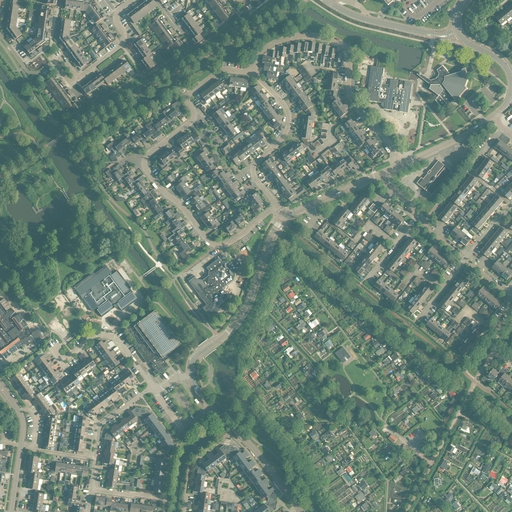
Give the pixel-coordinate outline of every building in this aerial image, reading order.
[(72,9),(73,1),(68,0),(65,0),(65,8),(72,9)] [(157,6),(152,0),(146,0),(146,1),(152,10),(157,6)] [(216,0),(213,0),(209,4),(212,8),(219,3),(216,0)] [(250,1),(248,2),(247,3),(253,11),(256,8),(267,0),(250,0),(250,1)] [(73,1),(72,9),(79,10),(80,2),(73,1)] [(152,10),(146,1),(141,4),(148,13),(152,10)] [(90,3),(80,2),(79,10),(86,11),(90,3)] [(95,9),(90,3),(86,11),(88,14),(95,9)] [(219,3),(212,8),(215,13),(222,8),(219,3)] [(141,4),(137,8),(143,17),(148,13),(141,4)] [(143,17),(137,8),(132,11),(139,20),(143,17)] [(222,8),(215,13),(219,17),(226,12),(222,8)] [(98,14),(95,9),(88,14),(91,19),(98,14)] [(506,10),(501,14),(506,21),(511,16),(506,10)] [(132,11),(127,15),(131,20),(128,22),(139,36),(142,34),(141,32),(143,31),(139,26),(137,28),(134,23),(139,20),(132,11)] [(229,17),(226,12),(219,17),(222,22),(229,17)] [(185,23),(192,18),(188,13),(181,19),(185,23)] [(102,18),(98,14),(91,19),(95,24),(102,18)] [(506,21),(501,14),(496,18),(501,25),(506,21)] [(192,18),(185,23),(188,28),(195,23),(192,18)] [(153,30),(162,23),(158,19),(149,25),(153,30)] [(162,23),(153,30),(156,34),(165,28),(162,23)] [(195,23),(188,28),(192,32),(199,27),(195,23)] [(94,34),(101,29),(97,24),(91,29),(94,34)] [(18,30),(16,27),(7,29),(11,35),(18,30)] [(202,32),(199,27),(192,32),(195,37),(199,34),(202,32)] [(165,28),(156,34),(160,39),(169,32),(165,28)] [(104,33),(101,29),(94,34),(97,39),(104,33)] [(18,30),(11,35),(15,40),(22,34),(18,30)] [(172,37),(169,32),(160,39),(163,44),(172,37)] [(108,38),(104,33),(97,39),(101,43),(108,38)] [(45,35),(37,34),(36,37),(44,42),(45,35)] [(194,37),(192,39),(196,44),(203,39),(199,34),(195,37),(194,37)] [(69,36),(59,38),(64,44),(71,39),(69,36)] [(36,37),(33,40),(38,47),(44,42),(36,37)] [(144,37),(141,39),(139,41),(135,44),(134,45),(137,49),(145,44),(148,42),(144,37)] [(175,41),(172,37),(163,44),(167,48),(170,46),(170,45),(175,41)] [(111,43),(108,38),(101,43),(104,48),(111,43)] [(71,39),(64,44),(67,49),(74,44),(71,39)] [(176,41),(175,41),(170,45),(170,46),(173,50),(182,44),(179,39),(176,41)] [(38,47),(33,40),(28,43),(34,50),(38,47)] [(34,50),(28,43),(27,41),(22,44),(29,54),(34,50)] [(302,42),(302,44),(301,51),(306,52),(305,56),(307,57),(308,51),(309,43),(302,42)] [(309,42),(309,43),(308,51),(313,51),(312,57),(314,57),(316,44),(316,43),(309,42)] [(295,43),(294,46),(295,46),(294,52),(298,52),(298,58),(300,58),(301,51),(302,44),(295,43)] [(78,48),(74,44),(67,49),(71,53),(78,48)] [(148,48),(145,44),(137,49),(141,54),(148,48)] [(316,44),(314,57),(314,59),(316,60),(317,53),(322,54),(323,46),(323,45),(316,44)] [(287,45),(287,48),(286,54),(287,54),(291,54),(290,62),(293,62),(294,52),(295,46),(294,46),(287,45)] [(322,54),(321,62),(323,62),(324,55),(328,56),(329,56),(330,49),(330,47),(323,46),(322,54)] [(280,52),(276,51),(275,58),(279,58),(278,60),(279,60),(281,61),(281,56),(286,57),(287,54),(286,54),(287,48),(280,47),(280,52)] [(81,53),(78,48),(71,53),(74,58),(81,53)] [(152,53),(148,48),(141,54),(144,58),(149,55),(152,53)] [(328,56),(328,62),(327,68),(329,68),(331,58),(335,59),(336,52),(337,50),(330,49),(329,56),(328,56)] [(275,58),(276,51),(271,51),(270,57),(267,56),(265,56),(264,56),(263,63),(265,63),(272,64),(279,65),(279,60),(278,60),(279,58),(275,58)] [(335,59),(335,61),(339,62),(339,66),(345,67),(346,60),(342,60),(343,57),(343,55),(343,53),(336,52),(335,59)] [(81,53),(74,58),(77,63),(85,57),(81,53)] [(149,55),(144,58),(143,59),(141,61),(144,65),(152,60),(149,55)] [(380,57),(378,56),(376,67),(371,66),(367,93),(370,93),(369,101),(385,103),(384,109),(392,110),(399,111),(408,113),(409,105),(411,106),(412,98),(410,98),(412,83),(405,82),(405,83),(402,83),(403,81),(400,80),(400,82),(398,82),(398,80),(391,79),(390,85),(382,84),(384,68),(379,67),(380,57)] [(85,57),(77,63),(81,67),(88,62),(85,57)] [(125,60),(121,64),(126,71),(131,67),(125,60)] [(156,64),(152,60),(144,65),(148,70),(156,64)] [(265,63),(264,70),(268,71),(273,71),(274,67),(278,67),(279,65),(272,64),(265,63)] [(126,71),(121,64),(116,67),(121,74),(126,71)] [(450,75),(443,65),(437,70),(439,74),(437,77),(436,77),(436,78),(430,81),(425,77),(419,73),(417,74),(423,79),(431,85),(429,89),(439,96),(435,100),(442,109),(448,106),(447,104),(455,100),(456,101),(460,99),(459,97),(467,88),(465,87),(469,76),(466,76),(466,68),(462,69),(461,72),(450,75)] [(116,67),(112,71),(117,78),(121,74),(116,67)] [(117,78),(112,71),(107,74),(112,81),(117,78)] [(268,71),(267,78),(269,78),(268,78),(271,79),(271,78),(276,79),(281,80),(281,77),(277,77),(277,72),(273,71),(268,71)] [(333,71),(333,73),(328,72),(327,79),(329,79),(341,81),(341,78),(338,78),(339,72),(333,71)] [(100,74),(95,78),(101,85),(105,81),(102,77),(100,74)] [(107,74),(102,77),(105,81),(107,85),(112,81),(107,74)] [(293,80),(294,80),(290,74),(286,77),(287,78),(279,83),(281,85),(284,83),(286,85),(293,80)] [(48,87),(57,81),(53,76),(45,83),(48,87)] [(235,87),(236,78),(230,77),(230,79),(226,78),(225,79),(226,85),(229,85),(229,86),(235,87)] [(101,85),(95,78),(91,81),(96,88),(101,85)] [(219,80),(214,84),(220,91),(222,93),(227,89),(224,86),(226,85),(225,79),(223,79),(221,81),(219,80)] [(248,80),(242,79),(241,88),(247,88),(249,88),(252,82),(251,82),(248,81),(248,80)] [(293,80),(286,85),(288,88),(285,90),(286,92),(296,84),(298,83),(294,79),(294,80),(293,80)] [(57,81),(48,87),(51,92),(60,85),(57,81)] [(91,81),(86,85),(92,92),(96,88),(91,81)] [(252,82),(249,88),(251,90),(250,90),(254,95),(261,90),(257,85),(256,86),(254,83),(252,82)] [(220,91),(214,84),(210,87),(215,94),(220,91)] [(296,84),(286,92),(288,94),(291,92),(292,94),(299,89),(296,84)] [(60,85),(51,92),(55,97),(64,90),(60,85)] [(92,92),(86,85),(82,88),(87,95),(92,92)] [(215,94),(210,87),(205,91),(210,98),(215,94)] [(300,88),(299,89),(292,94),(294,96),(291,99),(293,101),(304,92),(300,88)] [(67,95),(64,90),(55,97),(58,101),(67,95)] [(261,90),(254,95),(257,100),(265,95),(261,90)] [(329,90),(328,95),(329,99),(332,103),(341,97),(339,94),(340,91),(329,90)] [(210,98),(205,91),(200,95),(202,97),(199,100),(203,105),(206,102),(210,98)] [(304,92),(293,101),(294,103),(297,100),(299,103),(307,96),(304,92)] [(71,99),(67,95),(58,101),(62,106),(71,99)] [(257,100),(261,105),(266,101),(268,100),(265,95),(257,100)] [(307,96),(299,103),(301,105),(298,107),(299,109),(309,102),(310,101),(311,100),(307,96)] [(332,103),(330,105),(333,109),(334,109),(334,108),(341,103),(340,101),(343,99),(341,97),(332,103)] [(71,99),(62,106),(65,111),(69,108),(74,104),(71,99)] [(173,109),(171,111),(167,107),(164,109),(168,113),(172,120),(173,120),(178,115),(181,119),(185,116),(181,111),(180,111),(178,108),(180,106),(179,104),(176,100),(173,102),(174,103),(170,105),(173,109)] [(75,103),(74,104),(69,108),(72,113),(81,106),(77,101),(75,103)] [(261,105),(259,106),(263,111),(270,106),(266,101),(261,105)] [(309,102),(299,109),(301,111),(304,109),(308,114),(315,112),(314,111),(311,107),(313,105),(310,101),(309,102)] [(343,105),(341,103),(334,108),(334,109),(338,113),(348,105),(346,103),(343,105)] [(338,113),(337,113),(341,119),(344,116),(344,115),(348,112),(346,109),(349,107),(348,105),(338,113)] [(273,110),(270,106),(263,111),(266,116),(273,110)] [(221,108),(219,109),(212,115),(216,120),(223,114),(225,112),(221,108)] [(165,116),(159,120),(164,126),(169,122),(172,126),(175,123),(173,120),(172,120),(168,113),(164,109),(160,112),(162,114),(163,113),(165,116)] [(277,115),(273,110),(266,116),(270,121),(277,115)] [(315,112),(308,114),(307,116),(305,116),(304,119),(301,119),(300,121),(313,123),(314,123),(315,114),(315,112)] [(226,119),(223,114),(216,120),(219,124),(226,119)] [(277,115),(270,121),(268,122),(272,127),(273,126),(275,129),(280,125),(278,122),(281,120),(277,115)] [(164,126),(159,120),(154,124),(152,122),(153,121),(152,118),(147,122),(158,137),(161,134),(158,130),(164,126)] [(226,119),(219,124),(223,129),(230,124),(226,119)] [(347,129),(357,121),(356,119),(353,122),(351,119),(347,122),(346,121),(342,124),(347,130),(348,129),(347,129)] [(253,121),(249,124),(253,129),(257,126),(253,121)] [(359,123),(357,121),(347,129),(348,129),(351,133),(358,128),(356,126),(359,123)] [(147,129),(142,133),(141,133),(146,140),(146,139),(151,136),(154,139),(158,137),(147,122),(143,125),(145,127),(146,127),(147,129)] [(230,124),(223,129),(226,134),(235,127),(232,122),(230,124)] [(136,133),(131,137),(135,143),(140,139),(143,143),(147,140),(146,139),(146,140),(141,133),(142,133),(136,126),(132,129),(134,131),(135,131),(136,133)] [(236,127),(235,127),(226,134),(230,139),(240,132),(236,127)] [(358,128),(351,133),(354,137),(364,130),(362,128),(359,130),(358,128)] [(126,137),(120,141),(124,147),(130,143),(132,147),(136,144),(135,143),(131,137),(125,130),(121,133),(123,135),(124,134),(126,137)] [(260,146),(261,147),(266,143),(261,136),(264,135),(260,130),(255,133),(258,136),(255,139),(260,146)] [(365,132),(364,130),(354,137),(357,142),(364,137),(362,134),(365,132)] [(311,133),(299,132),(299,134),(302,135),(302,139),(308,147),(310,145),(307,141),(308,140),(310,140),(311,133)] [(202,141),(197,135),(192,139),(188,133),(182,137),(188,145),(191,143),(192,144),(196,141),(198,144),(202,141)] [(188,145),(182,137),(177,141),(179,145),(175,148),(181,157),(185,154),(183,151),(186,148),(185,148),(188,145)] [(357,142),(356,142),(360,147),(364,144),(363,144),(370,139),(369,137),(366,139),(364,137),(357,142)] [(260,146),(255,139),(252,141),(250,138),(248,139),(256,150),(260,146)] [(124,147),(120,141),(118,139),(115,141),(116,142),(114,144),(111,141),(109,143),(109,142),(104,146),(106,148),(107,148),(109,151),(112,149),(114,153),(113,153),(117,159),(122,155),(119,151),(124,147)] [(248,144),(245,146),(251,153),(256,150),(248,139),(246,140),(248,144)] [(372,141),(370,139),(363,144),(364,144),(367,148),(377,141),(375,139),(372,141)] [(292,143),(300,153),(305,149),(303,145),(302,146),(299,142),(297,144),(294,141),(292,143)] [(367,148),(370,152),(377,147),(375,145),(378,143),(377,141),(367,148)] [(500,152),(506,144),(500,141),(495,148),(500,152)] [(228,143),(225,145),(220,149),(225,155),(228,152),(225,149),(230,146),(228,143)] [(300,153),(292,143),(290,144),(293,147),(290,149),(296,156),(300,153)] [(511,148),(506,144),(500,152),(506,155),(511,148)] [(251,153),(245,146),(242,148),(240,145),(238,146),(246,157),(251,153)] [(246,157),(238,146),(236,148),(239,151),(236,153),(241,161),(246,157)] [(200,162),(207,157),(205,154),(208,152),(205,147),(200,151),(201,154),(196,157),(200,162)] [(370,152),(369,153),(373,159),(377,156),(378,159),(386,153),(385,153),(382,150),(383,149),(382,147),(379,150),(377,147),(370,152)] [(170,148),(165,153),(171,161),(176,157),(178,159),(181,157),(175,148),(172,150),(170,148)] [(296,156),(290,149),(288,151),(286,148),(284,149),(291,159),(296,156)] [(291,159),(284,149),(282,151),(284,154),(282,156),(288,164),(292,160),(291,159)] [(281,157),(276,151),(273,153),(278,160),(281,157)] [(241,161),(236,153),(233,156),(230,152),(226,156),(229,161),(232,159),(237,165),(242,161),(241,161)] [(171,161),(165,153),(158,157),(160,159),(157,162),(163,171),(168,167),(166,164),(171,161)] [(345,160),(351,168),(353,167),(355,170),(357,168),(352,161),(353,160),(350,156),(345,160)] [(209,160),(207,157),(200,162),(204,167),(214,159),(212,157),(209,160)] [(273,163),(274,163),(269,157),(266,160),(267,161),(262,164),(264,167),(261,169),(263,171),(273,163)] [(343,157),(338,161),(339,162),(344,169),(347,167),(349,170),(351,168),(345,160),(343,157)] [(483,163),(490,168),(494,163),(486,158),(483,163)] [(215,161),(214,159),(204,167),(207,172),(214,166),(212,164),(215,161)] [(417,183),(432,195),(452,171),(438,160),(423,179),(421,177),(417,183)] [(339,162),(338,161),(334,164),(335,165),(342,175),(344,173),(342,170),(344,169),(339,162)] [(277,167),(274,163),(273,163),(263,171),(264,173),(267,171),(269,173),(277,167)] [(490,168),(483,163),(479,168),(486,174),(490,168)] [(122,168),(119,164),(114,168),(115,168),(111,171),(109,168),(107,170),(103,172),(105,175),(106,175),(109,178),(112,175),(117,181),(123,176),(119,171),(122,168)] [(330,168),(331,168),(327,164),(323,168),(324,169),(329,176),(331,174),(334,177),(336,175),(330,168)] [(335,165),(331,168),(330,168),(336,175),(338,173),(340,176),(342,175),(335,165)] [(278,166),(277,167),(269,173),(271,175),(268,178),(269,180),(281,170),(278,166)] [(479,168),(475,174),(482,179),(486,174),(479,168)] [(216,177),(223,172),(222,170),(218,172),(216,169),(209,175),(213,179),(216,177)] [(324,169),(319,172),(327,182),(329,180),(327,177),(329,176),(324,169)] [(123,176),(117,181),(120,185),(122,183),(121,182),(123,180),(128,186),(134,181),(130,176),(134,173),(131,170),(123,176)] [(284,175),(281,170),(269,180),(271,181),(274,179),(275,182),(284,175)] [(225,174),(223,172),(216,177),(220,181),(230,174),(228,172),(225,174)] [(319,172),(315,175),(321,182),(323,180),(325,183),(327,182),(319,172)] [(176,174),(174,176),(172,174),(164,180),(168,184),(173,181),(174,183),(178,181),(181,178),(179,176),(178,177),(176,174)] [(230,174),(220,181),(223,186),(230,181),(228,178),(231,175),(230,174)] [(321,182),(315,175),(314,174),(310,177),(311,178),(318,188),(320,187),(318,184),(321,182)] [(142,175),(134,181),(128,186),(131,190),(133,188),(132,187),(134,186),(139,192),(145,187),(141,182),(145,179),(142,175)] [(284,175),(275,182),(277,184),(274,186),(276,188),(288,179),(284,175)] [(471,175),(467,180),(474,186),(478,181),(471,175)] [(183,176),(181,178),(178,181),(180,183),(175,187),(179,192),(186,187),(184,184),(186,183),(184,180),(186,179),(183,176)] [(311,178),(310,177),(305,181),(307,185),(308,184),(312,189),(314,187),(316,190),(318,188),(311,178)] [(291,183),(288,179),(276,188),(277,190),(280,188),(282,190),(289,185),(291,183)] [(467,180),(463,185),(470,191),(474,186),(467,180)] [(230,181),(223,186),(227,190),(237,183),(236,181),(232,183),(230,181)] [(238,185),(237,183),(227,190),(230,195),(237,190),(235,187),(238,185)] [(289,185),(282,190),(284,192),(281,195),(282,197),(292,189),(289,185)] [(470,191),(463,185),(459,190),(466,196),(470,191)] [(145,187),(139,192),(143,197),(141,199),(140,198),(138,200),(141,204),(155,193),(153,189),(149,192),(145,187)] [(190,192),(186,187),(179,192),(183,197),(188,194),(190,196),(192,195),(195,192),(198,190),(197,189),(196,189),(194,190),(193,189),(190,192)] [(293,188),(292,189),(282,197),(284,199),(287,196),(291,202),(306,190),(303,187),(296,193),(293,188)] [(511,195),(511,193),(507,188),(502,193),(508,199),(511,195)] [(195,192),(192,195),(195,197),(190,201),(193,206),(201,201),(199,198),(202,196),(198,190),(195,192)] [(237,190),(230,195),(234,200),(239,196),(241,198),(246,194),(243,190),(239,193),(237,190)] [(459,190),(455,195),(462,201),(466,196),(459,190)] [(158,196),(155,193),(141,204),(144,208),(146,206),(146,205),(148,203),(152,209),(158,204),(155,199),(158,196)] [(250,193),(249,194),(242,199),(245,204),(249,201),(252,204),(260,198),(256,193),(252,195),(250,193)] [(369,200),(364,196),(362,195),(358,200),(365,205),(369,200)] [(462,201),(455,195),(451,200),(458,206),(462,201)] [(497,195),(493,200),(499,205),(503,201),(497,195)] [(260,198),(252,204),(254,208),(251,211),(254,215),(263,209),(261,206),(264,204),(260,198)] [(358,200),(354,205),(361,210),(365,205),(358,200)] [(493,200),(489,204),(495,210),(499,205),(493,200)] [(201,201),(193,206),(198,211),(201,209),(203,211),(210,206),(206,201),(203,203),(201,201)] [(451,202),(447,207),(453,213),(457,208),(451,202)] [(379,208),(373,203),(369,208),(373,211),(375,213),(379,208)] [(385,203),(380,209),(380,210),(385,214),(390,207),(385,203)] [(158,204),(152,209),(157,215),(155,216),(154,215),(151,217),(155,221),(164,214),(169,210),(166,207),(162,210),(158,204)] [(489,204),(484,209),(491,215),(495,210),(489,204)] [(361,210),(354,205),(350,209),(357,215),(361,210)] [(210,206),(203,211),(203,212),(205,214),(200,218),(204,223),(211,218),(209,215),(211,213),(210,211),(212,209),(210,206)] [(345,207),(341,212),(347,217),(351,212),(345,207)] [(395,211),(390,207),(385,214),(389,218),(395,211)] [(453,213),(447,207),(442,212),(449,218),(453,213)] [(164,214),(168,220),(166,222),(165,221),(163,222),(166,226),(171,223),(170,223),(177,218),(180,215),(178,212),(174,215),(170,209),(169,210),(164,214)] [(491,215),(484,209),(480,214),(487,220),(491,215)] [(238,225),(239,227),(245,222),(243,220),(245,219),(239,211),(236,213),(238,215),(233,219),(238,225)] [(395,211),(389,218),(394,222),(400,215),(395,211)] [(341,212),(337,217),(343,222),(347,217),(341,212)] [(449,218),(442,212),(438,217),(445,223),(449,218)] [(480,214),(476,219),(483,225),(487,220),(480,214)] [(400,215),(394,222),(399,226),(404,219),(400,215)] [(343,222),(337,217),(333,222),(339,227),(343,222)] [(170,223),(171,223),(175,229),(173,230),(172,229),(170,231),(173,235),(181,229),(187,224),(184,221),(181,223),(177,218),(170,223)] [(214,221),(211,218),(204,223),(208,229),(211,227),(213,229),(220,224),(216,219),(214,221)] [(238,225),(233,219),(226,224),(227,225),(224,227),(230,234),(235,230),(234,228),(238,225)] [(483,225),(476,219),(472,224),(478,230),(483,225)] [(456,227),(451,234),(456,238),(461,231),(456,227)] [(508,233),(501,227),(497,232),(504,237),(508,233)] [(173,235),(166,240),(169,244),(172,242),(171,241),(173,239),(178,245),(184,240),(180,235),(183,232),(181,229),(173,235)] [(324,234),(319,230),(314,237),(319,241),(324,234)] [(466,235),(461,231),(456,238),(461,242),(466,235)] [(497,232),(493,237),(499,242),(504,237),(497,232)] [(324,234),(319,241),(324,244),(329,238),(324,234)] [(471,239),(466,235),(461,242),(466,246),(471,239)] [(411,237),(407,242),(413,247),(417,243),(411,237)] [(499,242),(493,237),(489,242),(495,247),(499,242)] [(329,238),(324,244),(329,248),(334,242),(329,238)] [(184,240),(178,245),(182,250),(178,253),(180,257),(182,260),(186,258),(185,257),(187,255),(186,253),(189,250),(190,251),(195,247),(191,243),(188,246),(184,240)] [(378,241),(374,245),(381,251),(385,246),(378,241)] [(339,246),(334,242),(329,248),(334,252),(339,246)] [(413,247),(407,242),(403,247),(409,252),(413,247)] [(495,247),(489,242),(485,247),(491,252),(495,247)] [(374,245),(371,250),(377,256),(381,251),(374,245)] [(339,246),(334,252),(338,256),(344,250),(339,246)] [(403,247),(399,252),(405,257),(409,252),(403,247)] [(437,251),(432,247),(427,253),(432,257),(437,251)] [(485,247),(480,252),(487,257),(491,252),(485,247)] [(348,254),(344,250),(338,256),(343,260),(348,254)] [(371,250),(367,255),(373,260),(377,256),(371,250)] [(442,255),(437,251),(432,257),(437,261),(442,255)] [(405,257),(399,252),(395,257),(401,262),(405,257)] [(373,260),(367,255),(363,260),(369,265),(373,260)] [(442,255),(437,261),(442,265),(447,259),(442,255)] [(395,257),(391,262),(397,267),(401,262),(395,257)] [(188,281),(206,305),(203,308),(210,317),(220,310),(217,307),(229,297),(227,294),(227,292),(224,291),(223,292),(221,290),(234,279),(235,274),(238,272),(229,260),(226,262),(221,261),(218,258),(206,268),(208,271),(208,276),(202,280),(197,280),(194,276),(194,277),(193,275),(190,277),(191,279),(188,281)] [(452,263),(447,259),(442,265),(446,269),(452,263)] [(369,265),(363,260),(359,265),(365,270),(369,265)] [(498,261),(492,267),(497,272),(503,265),(498,261)] [(391,262),(387,266),(393,272),(397,267),(391,262)] [(98,271),(94,274),(93,273),(74,287),(80,296),(81,295),(82,297),(81,297),(92,311),(96,308),(97,309),(97,310),(102,317),(106,314),(105,313),(109,310),(110,311),(117,305),(122,311),(126,308),(125,307),(129,304),(129,305),(138,299),(130,289),(131,288),(128,284),(127,284),(124,281),(125,280),(117,270),(112,275),(111,273),(111,272),(106,265),(102,268),(102,269),(99,272),(98,271)] [(359,265),(355,270),(361,275),(365,270),(359,265)] [(503,265),(497,272),(502,276),(508,269),(503,265)] [(436,267),(431,273),(433,275),(438,270),(439,269),(436,267)] [(511,273),(511,272),(508,269),(502,276),(507,280),(511,273)] [(463,276),(459,281),(465,286),(469,281),(463,276)] [(384,283),(379,279),(374,286),(379,290),(384,283)] [(465,286),(459,281),(455,285),(461,291),(465,286)] [(384,283),(379,290),(384,294),(389,287),(384,283)] [(427,284),(423,289),(429,294),(433,289),(427,284)] [(461,291),(455,285),(451,290),(457,295),(461,291)] [(389,287),(384,294),(389,298),(394,291),(389,287)] [(487,292),(482,288),(477,294),(482,298),(487,292)] [(423,289),(419,294),(425,299),(429,294),(423,289)] [(286,295),(295,306),(301,301),(298,297),(292,290),(286,295)] [(457,295),(451,290),(447,295),(453,300),(457,295)] [(394,291),(389,298),(394,302),(399,295),(394,291)] [(492,296),(487,292),(482,298),(487,302),(492,296)] [(419,294),(415,299),(421,304),(425,299),(419,294)] [(453,300),(447,295),(443,300),(449,305),(453,300)] [(492,296),(487,302),(492,306),(497,300),(492,296)] [(415,299),(411,304),(417,309),(421,304),(415,299)] [(449,305),(443,300),(439,305),(445,310),(449,305)] [(497,300),(492,306),(496,310),(502,304),(497,300)] [(303,301),(298,304),(299,307),(297,308),(298,310),(306,307),(303,301)] [(417,309),(411,304),(407,309),(413,314),(417,309)] [(0,305),(0,346),(1,348),(0,348),(0,353),(4,359),(23,345),(30,345),(41,336),(36,329),(32,332),(28,326),(18,313),(13,317),(12,315),(15,313),(13,312),(14,311),(11,308),(5,313),(0,305)] [(308,308),(301,313),(305,319),(312,314),(308,308)] [(148,310),(142,315),(125,328),(139,346),(139,347),(138,349),(139,350),(138,351),(143,358),(145,357),(147,360),(149,361),(150,360),(153,364),(151,366),(154,369),(155,368),(156,370),(152,372),(155,376),(160,372),(161,374),(165,371),(164,369),(168,366),(165,361),(179,351),(176,347),(180,344),(155,310),(151,313),(148,310)] [(311,321),(308,319),(306,322),(313,328),(319,320),(314,317),(311,321)] [(302,318),(298,320),(299,322),(297,323),(299,327),(305,324),(302,318)] [(432,318),(426,324),(431,328),(437,322),(432,318)] [(437,322),(431,328),(436,332),(441,326),(437,322)] [(473,330),(480,335),(484,331),(477,325),(473,330)] [(446,330),(441,326),(436,332),(441,336),(446,330)] [(451,334),(446,330),(441,336),(446,340),(451,334)] [(480,335),(473,330),(469,335),(476,340),(480,335)] [(311,340),(316,337),(312,331),(307,335),(311,340)] [(469,335),(465,340),(472,345),(476,340),(469,335)] [(328,348),(333,344),(329,338),(323,342),(328,348)] [(472,345),(465,340),(461,345),(468,350),(472,345)] [(97,351),(108,343),(106,341),(103,343),(101,341),(94,346),(97,351)] [(108,343),(97,351),(101,355),(108,350),(106,348),(109,346),(108,343)] [(468,350),(461,345),(457,350),(464,355),(468,350)] [(296,350),(291,346),(285,352),(290,356),(296,350)] [(343,347),(335,353),(341,360),(349,354),(343,347)] [(108,350),(101,355),(104,360),(114,352),(113,350),(110,352),(108,350)] [(402,359),(395,351),(390,355),(396,363),(402,359)] [(116,355),(114,352),(104,360),(108,364),(115,359),(113,357),(116,355)] [(47,356),(45,354),(35,361),(39,366),(46,361),(44,358),(47,356)] [(349,354),(341,360),(343,363),(351,356),(349,354)] [(84,359),(91,369),(96,365),(90,358),(88,360),(86,357),(84,359)] [(91,369),(84,359),(81,360),(83,363),(81,365),(86,372),(91,369)] [(115,359),(108,364),(111,369),(121,362),(119,359),(117,361),(115,359)] [(46,361),(39,366),(42,371),(52,363),(50,361),(47,363),(46,361)] [(54,365),(52,363),(42,371),(45,375),(53,370),(51,368),(54,365)] [(77,364),(74,366),(82,376),(86,372),(81,365),(79,367),(77,364)] [(305,368),(302,370),(305,374),(310,370),(308,368),(311,365),(310,364),(306,366),(306,367),(305,368)] [(82,376),(74,366),(72,367),(74,370),(72,372),(80,383),(77,379),(82,376)] [(499,377),(505,369),(503,367),(498,373),(493,369),(488,376),(493,380),(494,379),(496,381),(499,377)] [(397,380),(404,376),(400,369),(393,373),(397,380)] [(508,371),(505,369),(499,377),(500,379),(499,381),(504,385),(510,378),(505,374),(508,371)] [(53,370),(45,375),(49,380),(59,372),(57,370),(54,372),(53,370)] [(129,370),(124,373),(131,383),(134,382),(132,379),(134,377),(129,370)] [(255,370),(249,373),(253,379),(259,376),(255,370)] [(23,377),(19,372),(9,379),(11,382),(14,380),(16,382),(23,377)] [(60,375),(59,372),(49,380),(52,384),(53,384),(54,386),(57,384),(56,382),(59,379),(58,377),(60,375)] [(72,372),(75,376),(73,377),(71,375),(68,376),(76,386),(80,383),(72,372)] [(131,383),(124,373),(119,377),(125,384),(127,382),(129,385),(131,383)] [(76,386),(68,376),(66,378),(68,381),(66,383),(71,390),(76,386)] [(23,377),(16,382),(17,384),(15,386),(16,389),(26,381),(23,377)] [(119,377),(115,380),(122,390),(124,388),(122,386),(125,384),(119,377)] [(28,380),(26,381),(16,389),(18,391),(21,389),(22,391),(30,386),(31,385),(28,380)] [(122,390),(115,380),(110,383),(118,394),(116,391),(118,389),(120,392),(122,390)] [(71,390),(66,383),(63,384),(61,381),(59,383),(63,389),(66,393),(71,390)] [(112,387),(108,390),(115,400),(118,398),(116,396),(118,394),(110,383),(110,384),(112,387)] [(30,386),(22,391),(24,393),(21,396),(23,398),(33,390),(30,386)] [(33,390),(23,398),(25,400),(28,398),(29,400),(41,392),(40,392),(36,395),(33,390)] [(108,390),(103,394),(109,401),(111,399),(113,402),(115,400),(108,390)] [(41,392),(29,400),(29,401),(33,398),(35,400),(32,402),(34,404),(44,397),(41,392)] [(103,394),(99,397),(106,407),(109,405),(106,402),(109,401),(103,394)] [(44,397),(34,404),(36,406),(38,404),(40,407),(47,401),(44,397)] [(106,407),(99,397),(94,400),(100,408),(102,406),(104,409),(106,407)] [(94,400),(90,404),(97,414),(99,412),(97,409),(100,408),(94,400)] [(47,401),(40,407),(42,409),(39,411),(41,413),(51,406),(47,401)] [(415,403),(410,406),(413,412),(418,409),(415,403)] [(97,414),(90,404),(85,407),(88,411),(85,413),(89,417),(91,415),(90,414),(93,413),(95,415),(97,414)] [(54,411),(51,406),(41,413),(42,416),(45,414),(47,416),(54,411)] [(133,409),(131,411),(135,418),(136,418),(138,416),(140,416),(141,409),(136,408),(134,410),(133,409)] [(141,409),(140,416),(142,416),(144,419),(151,414),(149,412),(148,412),(147,410),(141,409)] [(131,411),(130,410),(127,411),(130,416),(128,417),(133,424),(138,420),(136,418),(135,418),(131,411)] [(151,414),(144,419),(148,424),(156,418),(154,415),(153,416),(151,414)] [(44,420),(44,423),(56,425),(58,416),(55,416),(52,416),(52,418),(48,418),(48,421),(44,420)] [(133,424),(128,417),(126,419),(125,417),(122,419),(128,427),(133,424)] [(157,420),(156,418),(148,424),(151,428),(158,423),(156,421),(157,420)] [(128,427),(122,419),(120,421),(121,422),(119,424),(124,430),(128,427)] [(158,423),(151,428),(155,433),(162,427),(161,425),(159,426),(158,423)] [(124,430),(119,424),(117,426),(116,424),(113,426),(119,434),(124,430)] [(119,434),(113,426),(111,428),(112,429),(110,431),(114,437),(119,434)] [(162,427),(155,433),(158,437),(165,433),(163,430),(164,429),(162,427)] [(368,431),(372,436),(377,433),(373,428),(368,431)] [(105,437),(104,440),(112,441),(113,438),(114,437),(110,431),(106,435),(105,437)] [(508,435),(504,431),(500,435),(504,439),(508,435)] [(166,435),(165,433),(158,437),(161,442),(169,436),(167,434),(166,435)] [(171,439),(169,436),(161,442),(165,447),(171,442),(170,439),(171,439)] [(74,439),(73,444),(86,446),(91,447),(91,444),(82,443),(83,440),(74,439)] [(43,443),(42,449),(53,451),(54,447),(53,447),(54,442),(45,440),(45,443),(43,443)] [(171,442),(165,447),(168,451),(176,445),(174,443),(173,444),(171,442)] [(86,446),(73,444),(72,450),(77,451),(76,454),(82,455),(83,451),(81,451),(82,449),(85,449),(86,446)] [(222,447),(219,449),(224,455),(226,453),(229,453),(230,447),(224,446),(222,447)] [(224,455),(219,449),(218,447),(215,449),(218,453),(216,455),(221,461),(226,458),(224,455)] [(230,447),(229,453),(231,454),(233,456),(239,452),(237,449),(235,448),(230,447)] [(5,451),(2,451),(1,460),(6,461),(7,456),(10,457),(11,451),(5,450),(5,451)] [(239,452),(233,456),(236,461),(247,453),(245,451),(241,454),(239,452)] [(221,461),(216,455),(214,456),(211,452),(209,454),(217,464),(221,461)] [(247,453),(236,461),(239,466),(246,461),(244,459),(249,456),(247,453)] [(326,456),(330,462),(334,459),(330,453),(326,456)] [(217,464),(209,454),(206,456),(209,460),(207,461),(212,468),(217,464)] [(113,459),(105,458),(104,460),(103,460),(102,463),(102,466),(105,466),(106,463),(112,464),(113,459)] [(440,466),(446,469),(450,461),(443,458),(440,466)] [(212,468),(207,461),(205,463),(202,459),(199,461),(203,465),(207,471),(212,468)] [(248,463),(246,461),(239,466),(243,470),(254,462),(252,460),(248,463)] [(254,462),(243,470),(246,475),(253,470),(251,468),(255,465),(254,462)] [(485,462),(482,469),(488,472),(491,465),(485,462)] [(56,463),(55,469),(52,468),(52,471),(51,475),(51,480),(54,480),(54,474),(55,472),(60,472),(61,463),(56,463)] [(197,471),(197,474),(205,475),(205,472),(207,471),(203,465),(198,469),(198,471),(197,471)] [(336,472),(339,476),(345,472),(342,467),(336,472)] [(403,476),(408,471),(405,467),(399,472),(403,476)] [(472,475),(477,470),(474,467),(469,472),(472,475)] [(254,472),(253,470),(246,475),(250,479),(260,471),(259,469),(254,472)] [(262,474),(260,471),(250,479),(253,484),(260,479),(258,477),(262,474)] [(346,485),(351,482),(346,473),(341,475),(346,485)] [(261,481),(260,479),(253,484),(257,489),(267,481),(265,478),(261,481)] [(269,483),(267,481),(257,489),(260,493),(266,488),(265,486),(269,483)] [(361,490),(368,486),(365,481),(358,485),(361,490)] [(493,482),(489,486),(495,491),(499,487),(493,482)] [(203,487),(195,486),(195,488),(193,488),(192,494),(196,494),(196,492),(202,492),(203,487)] [(268,490),(266,488),(260,493),(263,498),(266,496),(272,491),(274,490),(272,487),(268,490)] [(495,493),(500,499),(506,494),(500,488),(495,493)] [(272,491),(266,496),(268,499),(268,501),(274,502),(275,496),(274,494),(272,491)] [(361,501),(365,498),(361,492),(356,495),(361,501)] [(451,505),(458,511),(460,508),(459,507),(461,505),(456,499),(451,505)] [(267,503),(265,505),(269,511),(272,509),(273,507),(274,502),(268,501),(267,503)] [(42,505),(33,503),(32,509),(35,509),(35,511),(34,511),(42,511),(42,510),(44,511),(45,505),(42,505)] [(75,503),(74,503),(72,503),(71,506),(72,506),(72,511),(74,511),(75,511),(82,511),(83,507),(81,507),(81,504),(75,503)]
